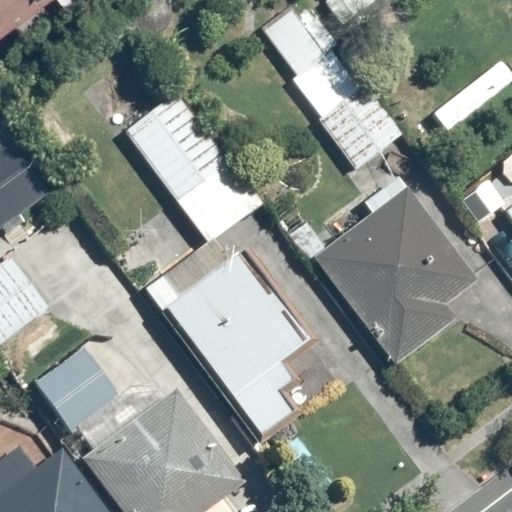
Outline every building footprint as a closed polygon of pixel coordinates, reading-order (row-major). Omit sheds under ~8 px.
[(0,0),(0,32),(42,0),(0,0)] [(310,26),(318,21),(303,0),(297,0),(258,28),(292,78),(289,80),(354,170),(399,138),(369,97),(363,101),(310,26)] [(324,0),(320,2),(334,23),(364,3),(361,0),(324,0)] [(0,230),(52,191),(0,124),(0,230)] [(405,192),(311,263),(393,370),(454,324),(443,310),(476,285),(405,192)] [(246,254),(162,315),(260,451),(300,422),(284,399),(297,390),(280,367),(311,345),(246,254)] [(0,342),(44,308),(7,260),(0,264),(0,342)] [(173,393),(77,464),(113,511),(211,511),(244,488),(173,393)] [(0,462),(0,511),(103,511),(60,453),(34,472),(17,450),(0,462)]
